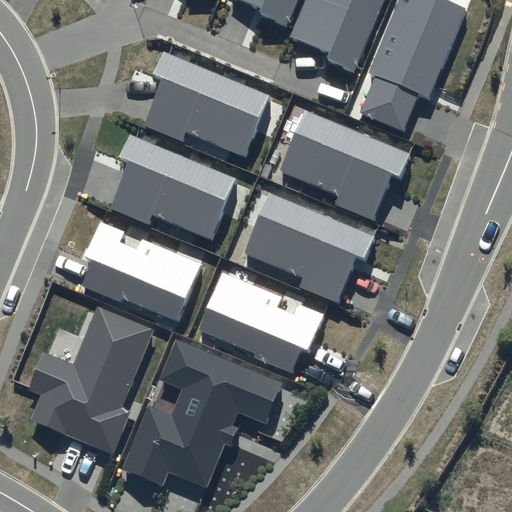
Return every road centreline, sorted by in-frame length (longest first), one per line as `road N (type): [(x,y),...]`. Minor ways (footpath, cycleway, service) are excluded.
road 1 (residential): [(318,511),(425,355),(511,150)]
road 2 (residential): [(0,32),(21,69),(36,128),(26,190),(0,255)]
